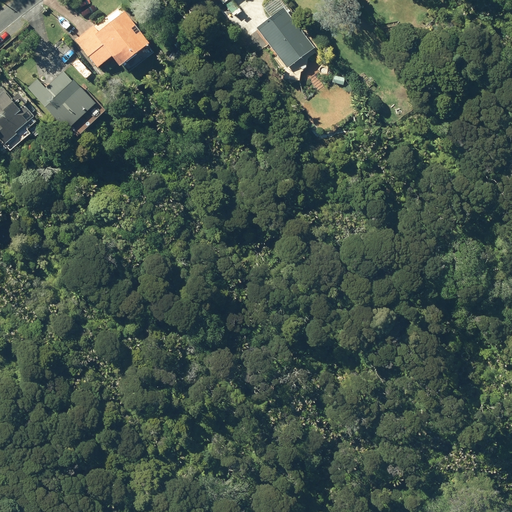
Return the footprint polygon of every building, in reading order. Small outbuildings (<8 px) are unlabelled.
[(220,0),(231,14),(239,8),(233,0),(220,0)] [(261,27),(293,68),(319,47),(288,7),(261,27)] [(241,8),(228,19),(235,28),(248,17),(241,8)] [(111,56),(124,73),(150,52),(146,47),(150,44),(123,11),(96,32),(91,25),(73,39),(96,68),(111,56)] [(255,35),(248,40),(253,47),(260,41),(255,35)] [(39,96),(72,131),(101,103),(70,70),(39,96)] [(0,124),(0,132),(10,144),(22,133),(21,132),(39,116),(30,104),(25,108),(6,86),(0,91),(0,118),(3,122),(0,124)] [(301,116),(308,126),(315,121),(308,112),(301,116)]
